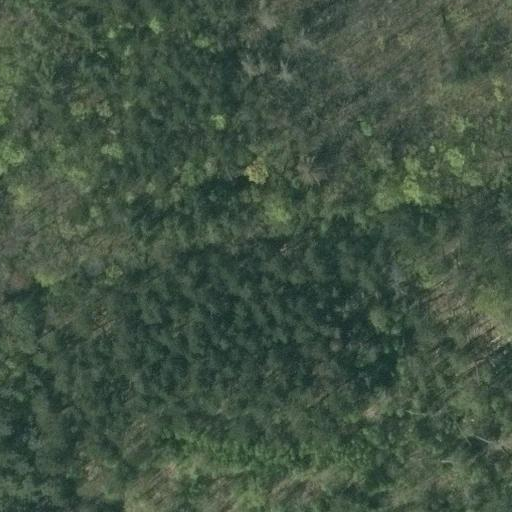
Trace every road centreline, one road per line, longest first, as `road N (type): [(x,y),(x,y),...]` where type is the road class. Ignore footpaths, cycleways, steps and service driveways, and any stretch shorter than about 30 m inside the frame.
road 1 (unknown): [(48,511),(31,0)]
road 2 (track): [(39,277),(501,170)]
